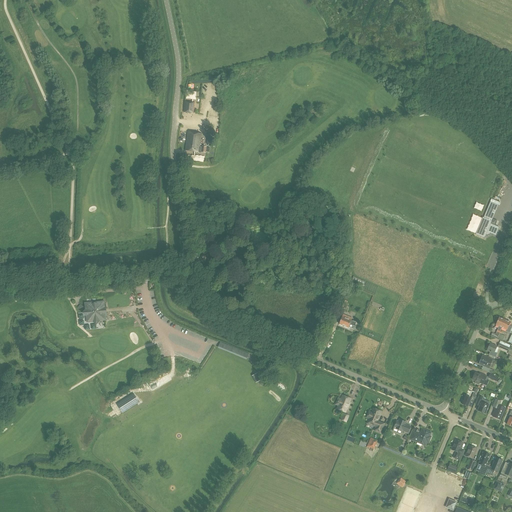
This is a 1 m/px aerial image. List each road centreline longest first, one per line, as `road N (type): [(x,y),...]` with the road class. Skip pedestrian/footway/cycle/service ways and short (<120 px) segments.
road 1 (unclassified): [(435,408),(226,318),(199,265)]
road 2 (unclassified): [(199,265),(172,150),(178,69),(166,0)]
road 3 (unclassified): [(0,285),(199,265)]
road 4 (unclassified): [(435,408),(445,403),(483,311),(511,306)]
